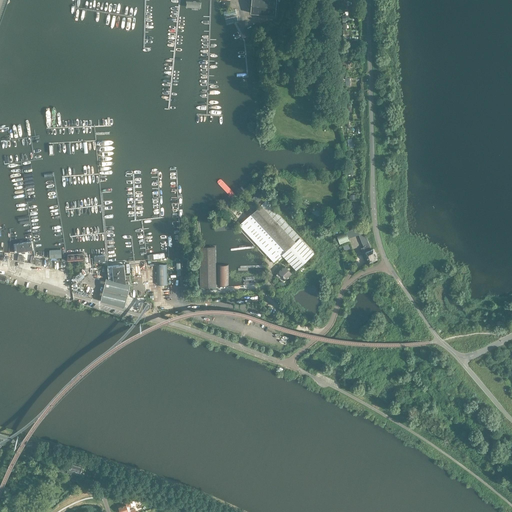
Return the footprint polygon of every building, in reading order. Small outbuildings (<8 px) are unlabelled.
[(275,15),(276,0),(251,0),(251,13),(275,15)] [(314,252),(274,209),(275,208),(267,199),(239,225),(274,262),(282,254),(296,269),(314,252)] [(310,207),(308,212),(317,217),(320,212),(310,207)] [(350,241),(346,231),(337,235),(341,245),(350,241)] [(32,241),(15,243),(17,252),(33,249),(32,241)] [(377,259),(375,253),(374,249),(371,250),(369,243),(365,245),(366,246),(364,247),(366,252),(365,252),(369,262),(377,259)] [(216,287),(215,246),(200,247),(201,287),(216,287)] [(61,249),(49,250),(50,258),(62,257),(61,249)] [(68,261),(83,260),(83,253),(67,254),(68,261)] [(107,266),(108,278),(130,284),(130,275),(125,275),(124,264),(107,266)] [(167,265),(156,265),(156,284),(167,284),(167,265)] [(283,281),(292,273),(285,266),(276,274),(283,281)] [(229,286),(228,267),(217,267),(218,287),(229,286)] [(125,307),(130,284),(108,278),(106,278),(100,301),(125,307)] [(68,469),(67,472),(70,473),(71,471),(71,470),(72,469),(76,470),(75,472),(80,473),(82,467),(77,465),(72,464),(70,470),(68,469)]
